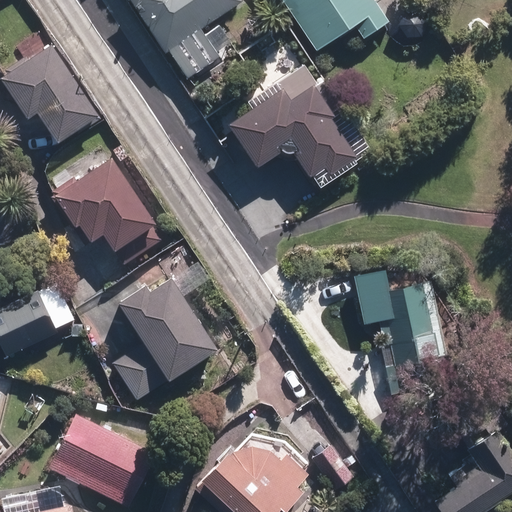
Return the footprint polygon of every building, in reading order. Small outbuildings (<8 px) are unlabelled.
[(129,0),(165,52),(238,3),(235,0),(129,0)] [(275,0),(311,52),(351,25),(360,39),(384,23),(370,3),(374,0),(275,0)] [(43,47),(0,76),(0,94),(19,123),(30,116),(50,145),(91,118),(43,47)] [(275,91),(221,127),(249,169),(273,154),(276,155),(280,156),(283,155),(286,156),(302,180),(317,170),(322,177),(350,159),(324,120),(326,119),(305,88),(282,103),(275,91)] [(74,182),(46,200),(79,248),(95,237),(107,253),(154,221),(102,145),(65,169),(74,182)] [(135,284),(81,316),(132,400),(208,354),(163,280),(141,294),(135,284)] [(0,356),(1,358),(55,333),(53,328),(71,320),(55,283),(0,307),(0,356)] [(427,283),(361,296),(366,322),(374,320),(379,347),(387,345),(394,381),(445,371),(427,283)] [(292,403),(275,413),(292,441),(309,431),(292,403)] [(152,452),(70,414),(44,469),(126,507),(152,452)] [(229,444),(189,487),(215,511),(272,511),(273,511),(274,511),(279,511),(305,485),(305,466),(282,442),(249,433),(234,449),(229,444)] [(433,511),(481,511),(511,491),(511,511),(511,448),(500,456),(487,436),(465,451),(479,471),(429,505),(433,511)] [(0,511),(69,511),(68,506),(62,507),(58,488),(0,500),(0,511)]
